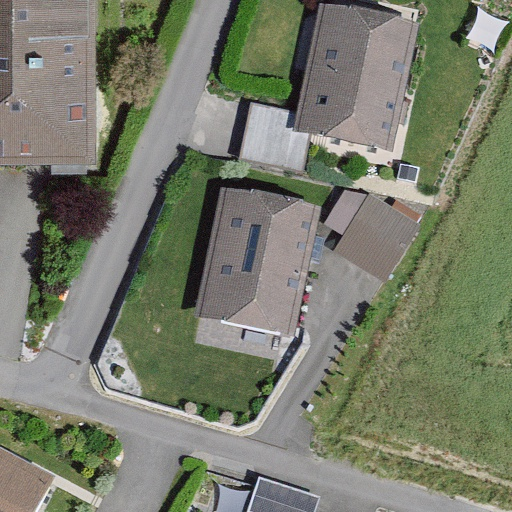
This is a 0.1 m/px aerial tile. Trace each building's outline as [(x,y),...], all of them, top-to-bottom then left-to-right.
[(0,0),(0,162),(11,162),(96,162),(95,0),(0,0)] [(319,107),(314,129),(388,145),(413,31),(339,15),(319,107)] [(260,94),(248,151),(306,164),(314,129),(319,107),(260,94)] [(225,196),(199,324),(293,343),(319,216),(225,196)] [(372,200),(337,256),(385,284),(419,228),(372,200)] [(0,478),(0,511),(28,511),(37,497),(0,478)]
